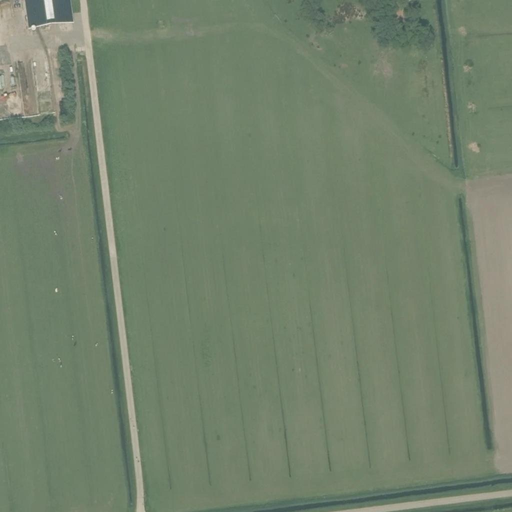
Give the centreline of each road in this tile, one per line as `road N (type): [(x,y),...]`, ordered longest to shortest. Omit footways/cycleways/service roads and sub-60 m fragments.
road 1 (unclassified): [(140,511),(82,0)]
road 2 (unclassified): [(363,511),(511,493)]
